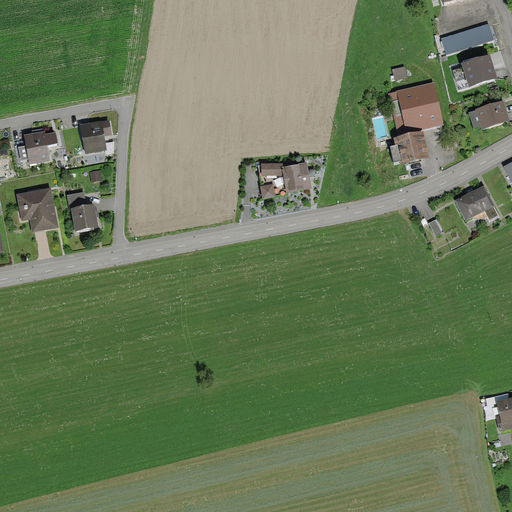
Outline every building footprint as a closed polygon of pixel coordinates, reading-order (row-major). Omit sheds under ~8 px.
[(477,0),(437,0),(440,10),(478,1),(477,0)] [(487,27),(439,42),(444,56),(491,41),(487,27)] [(488,57),(462,65),(469,88),(495,80),(488,57)] [(402,71),(392,73),(393,82),(404,80),(402,71)] [(435,84),(397,93),(406,134),(444,125),(435,84)] [(501,104),(472,114),(478,133),(507,123),(501,104)] [(110,121),(82,127),(87,154),(108,150),(106,135),(112,134),(110,121)] [(424,133),(394,140),(400,167),(430,160),(424,133)] [(45,136),(26,139),(30,165),(49,161),(45,136)] [(304,160),(282,164),(261,162),(261,172),(284,173),(286,187),(308,184),(304,160)] [(511,165),(501,172),(511,190),(511,165)] [(270,183),(259,185),(261,195),(272,193),(270,183)] [(482,191),(451,207),(461,225),(483,213),(488,223),(497,218),(482,191)] [(49,193),(19,198),(24,220),(32,219),(34,230),(55,226),(49,193)] [(83,196),(67,198),(69,211),(75,210),(78,230),(99,226),(95,204),(85,205),(83,196)] [(434,223),(428,226),(433,236),(439,234),(434,223)] [(511,400),(494,404),(499,425),(511,421),(511,400)]
